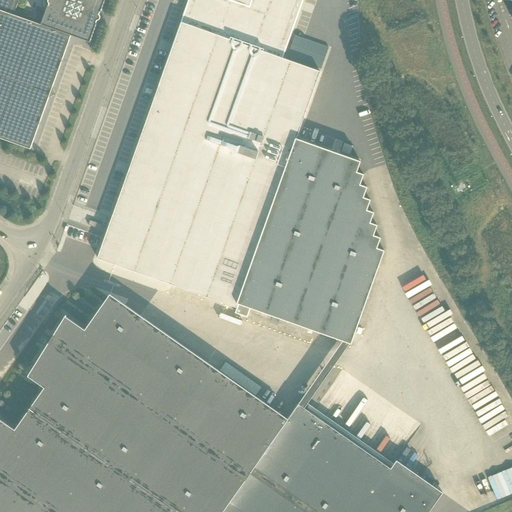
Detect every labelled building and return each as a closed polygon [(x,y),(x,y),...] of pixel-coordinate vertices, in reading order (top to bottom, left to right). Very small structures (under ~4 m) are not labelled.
[(52,87),(71,36),(90,43),(96,24),(96,23),(97,21),(95,20),(97,15),(99,15),(100,12),(100,13),(104,0),(0,0),(0,138),(30,149),(48,98),(56,94),(52,87)] [(159,86),(97,259),(236,308),(238,304),(239,304),(235,313),(247,318),(250,309),(342,341),(349,344),(351,344),(354,335),(384,251),(377,249),(380,238),(373,236),(377,226),(370,223),(373,213),(366,211),(370,201),(363,198),(367,188),(360,185),(363,175),(356,173),(360,162),(296,139),(320,72),(279,57),(298,4),(298,0),(192,0),(184,24),(181,23),(159,86)] [(90,221),(90,222),(88,225),(100,230),(102,225),(90,221)] [(0,419),(0,511),(428,511),(442,493),(396,461),(394,464),(390,469),(298,404),(287,419),(109,294),(84,330),(65,317),(65,316),(27,376),(44,388),(29,409),(15,430),(0,419)] [(511,410),(494,420),(499,428),(511,420),(511,410)] [(511,467),(488,477),(497,500),(511,493),(511,467)]
